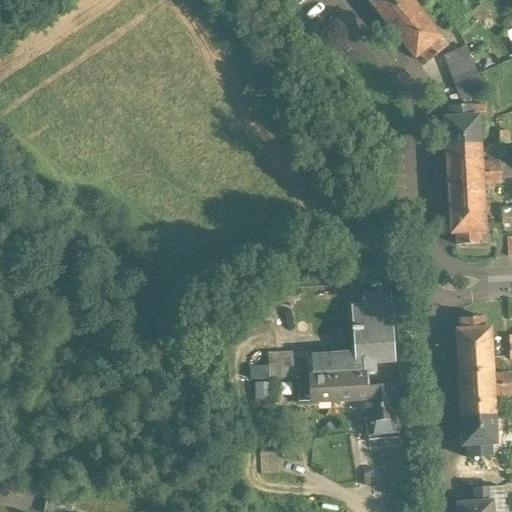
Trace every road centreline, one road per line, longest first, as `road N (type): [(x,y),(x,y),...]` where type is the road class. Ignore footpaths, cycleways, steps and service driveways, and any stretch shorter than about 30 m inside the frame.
road 1 (residential): [(434,279),(422,95),(346,0)]
road 2 (residential): [(442,511),(434,279)]
